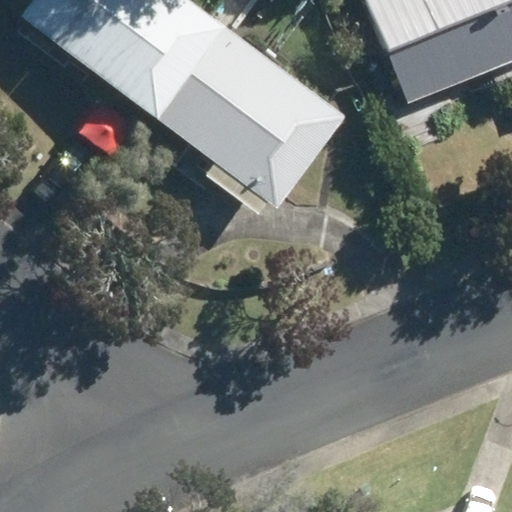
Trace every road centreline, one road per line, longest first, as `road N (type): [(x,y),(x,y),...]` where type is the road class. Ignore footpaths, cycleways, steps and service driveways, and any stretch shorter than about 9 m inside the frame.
road 1 (residential): [(174,447),(511,314)]
road 2 (residential): [(0,299),(174,447)]
road 3 (residential): [(65,511),(174,447)]
